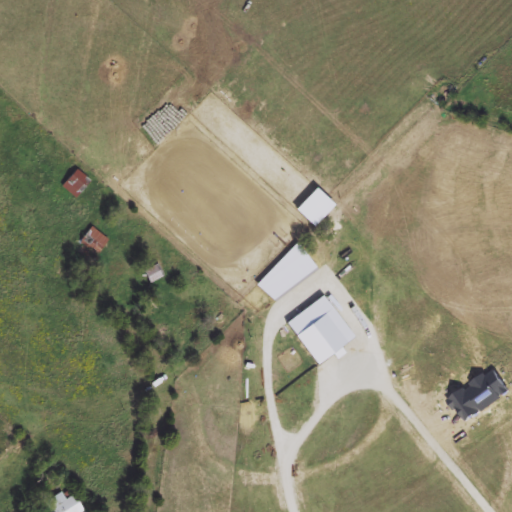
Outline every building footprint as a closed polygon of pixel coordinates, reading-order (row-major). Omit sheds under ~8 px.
[(75,198),(90,180),(76,168),(61,186),(75,198)] [(108,240),(91,226),(73,249),(89,263),(108,240)] [(150,283),(165,276),(159,263),(144,271),(150,283)] [(51,278),(66,290),(74,280),(59,268),(51,278)] [(83,511),(76,495),(65,500),(62,494),(44,502),(48,511),(83,511)]
